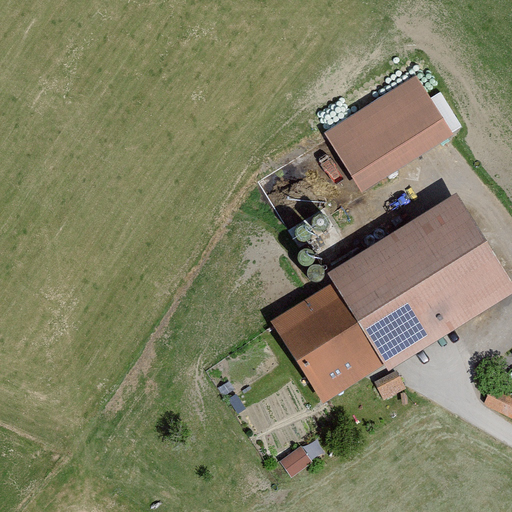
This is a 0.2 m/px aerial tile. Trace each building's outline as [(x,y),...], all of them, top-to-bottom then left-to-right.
[(419,76),(327,134),(364,192),(456,134),(419,76)] [(335,284),(270,324),(321,405),(385,365),(388,371),(511,294),(511,284),(456,195),(329,274),(335,284)] [(312,225),(318,231),(323,231),(327,228),(329,223),(326,216),(320,214),(313,218),(312,225)] [(295,236),(301,241),(306,241),(310,239),(312,234),(310,227),(303,225),(296,228),(295,236)] [(298,261),(304,266),(309,266),(313,263),(315,259),(312,252),(306,249),(299,253),(298,261)] [(309,277),(314,282),(319,282),(323,279),(325,275),(323,268),(316,265),(310,269),(309,277)] [(400,377),(376,389),(385,407),(409,395),(400,377)] [(511,399),(493,393),(486,414),(511,422),(511,399)] [(312,462),(301,447),(280,462),(291,477),(312,462)]
